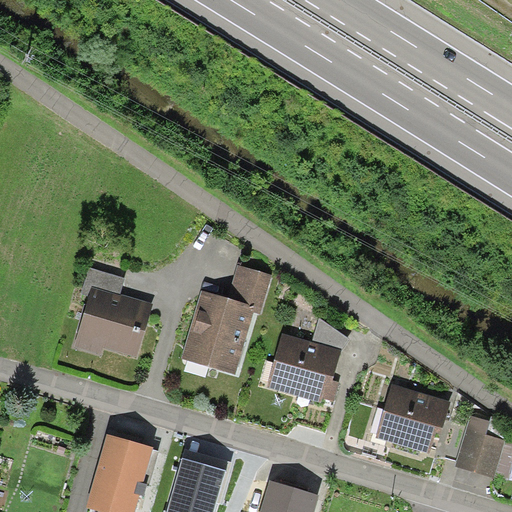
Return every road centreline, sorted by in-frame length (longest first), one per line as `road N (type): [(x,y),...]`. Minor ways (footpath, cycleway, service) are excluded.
road 1 (track): [(0,62),(511,415)]
road 2 (residential): [(0,368),(487,511)]
road 3 (motorway): [(229,0),(511,175)]
road 4 (motorway): [(511,103),(344,0)]
